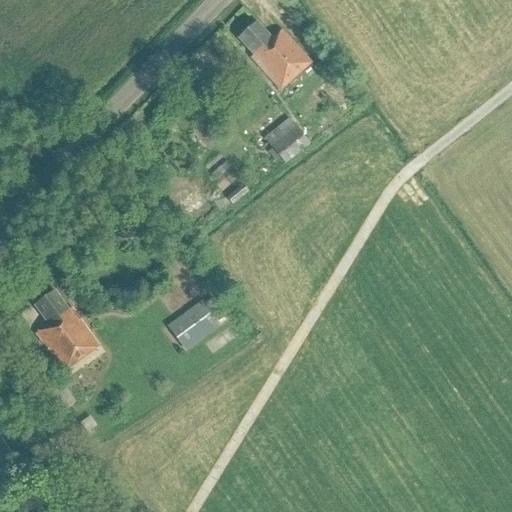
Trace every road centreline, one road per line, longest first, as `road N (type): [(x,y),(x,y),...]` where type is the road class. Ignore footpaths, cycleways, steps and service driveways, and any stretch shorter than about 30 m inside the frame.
road 1 (track): [(511,89),(397,181),(192,511)]
road 2 (unclassified): [(0,222),(217,0)]
